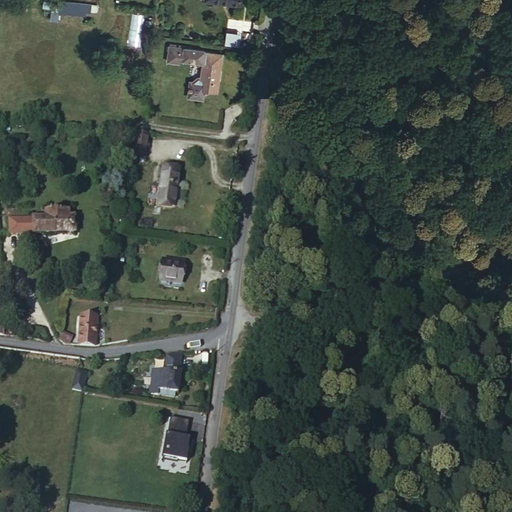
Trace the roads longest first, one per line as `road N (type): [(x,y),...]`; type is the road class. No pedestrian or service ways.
road 1 (unclassified): [(278,0),(232,332)]
road 2 (unclassified): [(232,332),(346,289),(511,262)]
road 3 (unclassified): [(232,332),(184,347),(80,351),(0,340)]
road 4 (unclassified): [(232,332),(207,511)]
